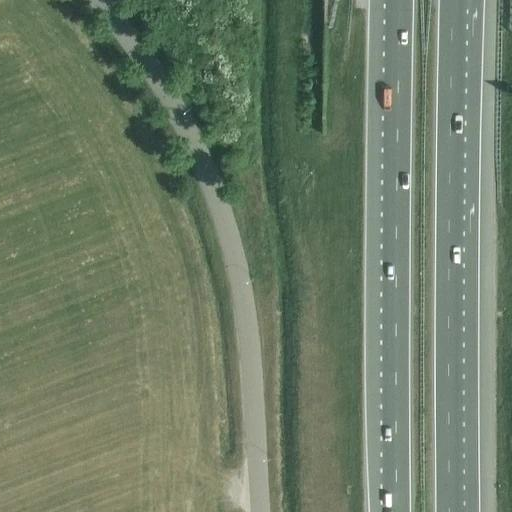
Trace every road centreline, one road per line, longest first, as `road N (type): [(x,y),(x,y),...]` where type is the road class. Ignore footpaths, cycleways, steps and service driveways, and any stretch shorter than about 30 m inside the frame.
road 1 (unclassified): [(259,511),(245,309),(223,219),(179,116),(98,0)]
road 2 (motorway): [(449,511),(454,0)]
road 3 (motorway): [(400,0),(397,511)]
